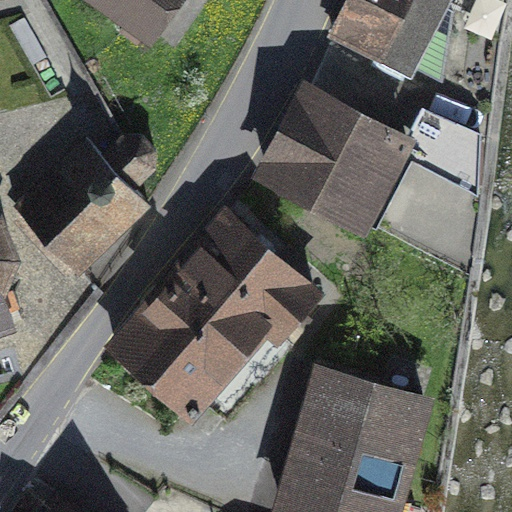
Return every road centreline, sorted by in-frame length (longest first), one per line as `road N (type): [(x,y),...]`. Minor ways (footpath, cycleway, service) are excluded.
road 1 (residential): [(0,469),(291,37),(302,0)]
road 2 (unknown): [(173,216),(53,0)]
